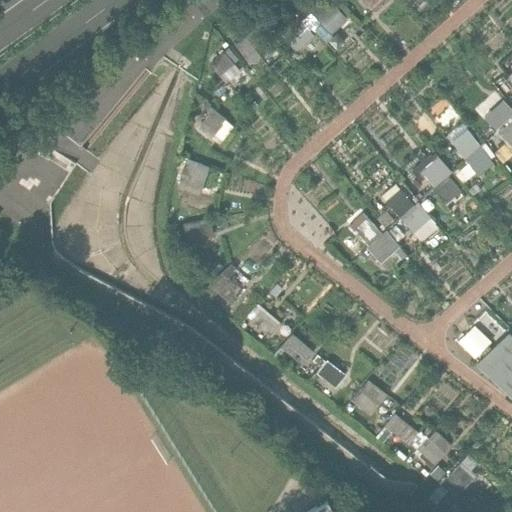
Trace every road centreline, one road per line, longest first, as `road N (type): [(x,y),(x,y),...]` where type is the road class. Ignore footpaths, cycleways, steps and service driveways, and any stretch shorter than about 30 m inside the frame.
road 1 (track): [(233,0),(30,182)]
road 2 (motorway): [(0,89),(115,0)]
